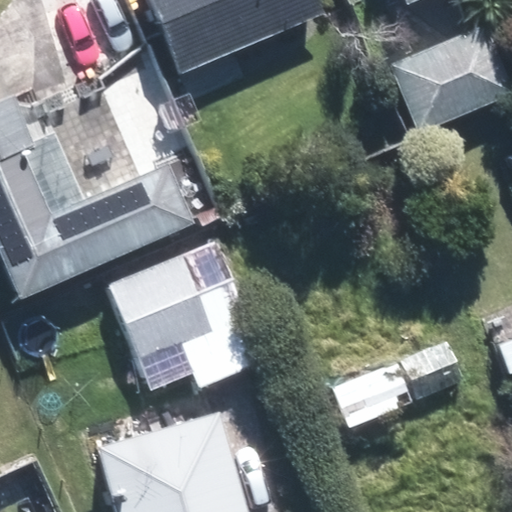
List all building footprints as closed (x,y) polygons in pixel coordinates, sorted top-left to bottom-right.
[(147,0),(174,71),(329,14),(324,0),(147,0)] [(485,27),(391,61),(418,132),(511,98),(485,27)] [(0,71),(0,256),(17,299),(201,224),(174,157),(137,173),(109,105),(34,135),(16,92),(9,95),(0,71)] [(102,286),(148,394),(192,375),(197,388),(270,358),(218,236),(102,286)] [(444,337),(327,388),(344,428),(462,378),(444,337)] [(244,511),(214,409),(96,444),(116,511),(244,511)]
